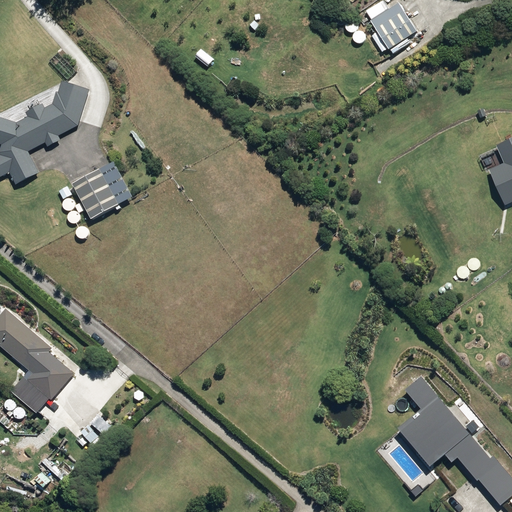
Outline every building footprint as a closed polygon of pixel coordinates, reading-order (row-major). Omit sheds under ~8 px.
[(373,21),(372,22),(378,33),(370,38),(379,52),(387,47),(390,51),(418,34),(400,4),(387,12),(381,4),(367,12),(373,21)] [(60,138),(80,127),(91,91),(63,82),(59,94),(57,93),(54,105),(46,109),(44,105),(27,114),(29,118),(18,124),(0,118),(0,145),(3,146),(0,154),(2,157),(0,157),(0,180),(11,174),(17,186),(40,174),(30,153),(47,144),(49,149),(62,142),(60,138)] [(505,165),(491,171),(507,207),(511,204),(511,141),(498,148),(505,165)] [(121,207),(102,171),(74,186),(93,222),(121,207)] [(54,350),(7,310),(0,318),(0,346),(30,372),(12,393),(38,415),(51,401),(52,402),(76,375),(50,353),(54,350)] [(492,460),(423,378),(406,392),(423,411),(400,431),(432,469),(447,457),(454,465),(459,460),(479,483),(481,482),(502,508),(511,499),(511,477),(495,458),(492,460)] [(90,427),(82,433),(92,445),(100,438),(90,427)]
